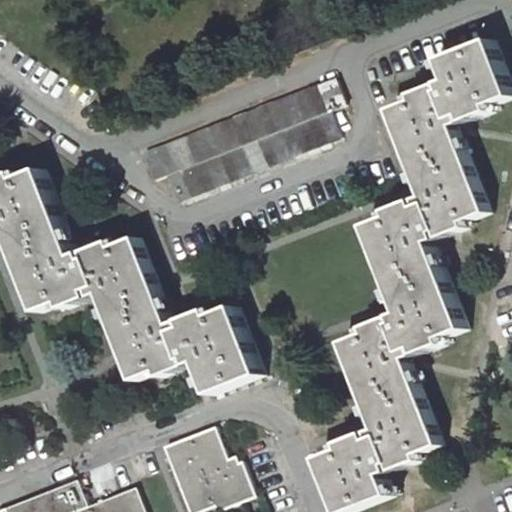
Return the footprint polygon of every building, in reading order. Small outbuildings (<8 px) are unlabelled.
[(376,230),(410,317),(412,321),(400,325),(399,321),(372,331),(374,336),(352,345),(388,439),(378,443),(376,437),(340,451),(342,457),(328,462),(347,511),(364,511),(399,499),(389,474),(401,469),(403,476),(429,465),(427,458),(449,449),(413,356),(431,349),(434,355),(452,347),(450,341),(473,332),(436,240),(447,235),(449,241),(475,231),(472,225),(495,215),(459,122),(479,115),(481,122),(499,115),(497,108),(511,101),(511,80),(498,43),(449,63),(459,89),(448,93),(447,88),(421,98),(423,103),(398,113),(435,206),(416,214),(414,209),(397,215),(399,221),(376,230)] [(349,105),(339,80),(325,86),(335,111),(349,105)] [(324,84),(148,153),(158,180),(171,174),(181,202),(345,138),(335,111),(325,86),(324,84)] [(0,230),(4,229),(1,223),(12,219),(48,312),(73,303),(76,310),(94,303),(91,296),(110,290),(146,383),(169,374),(172,380),(199,369),(197,363),(207,359),(221,392),(268,374),(243,309),(220,318),(217,312),(198,320),(200,326),(183,333),(148,242),(123,251),(121,246),(94,255),(96,261),(87,265),(50,172),(28,180),(26,175),(7,182),(9,188),(0,191),(0,230)] [(171,447),(195,511),(205,511),(221,506),(222,511),(223,511),(261,498),(248,463),(237,468),(222,428),(171,447)] [(152,511),(143,488),(81,511),(152,511)]
